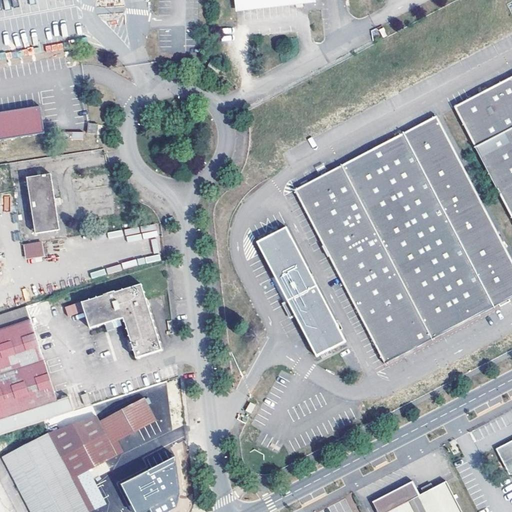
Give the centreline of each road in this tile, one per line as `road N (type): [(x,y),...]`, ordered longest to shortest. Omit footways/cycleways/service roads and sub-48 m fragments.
road 1 (unclassified): [(182,186),(219,476)]
road 2 (tertiary): [(511,379),(256,511)]
road 3 (unclassified): [(176,87),(140,104),(128,145),(145,174),(182,186)]
road 4 (unclassified): [(182,186),(213,171),(227,139),(211,100),(176,87)]
